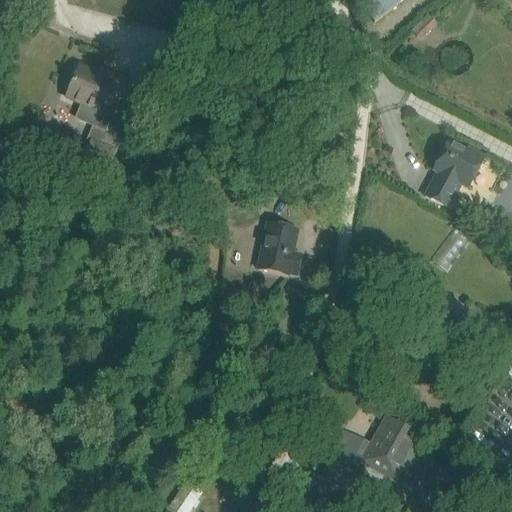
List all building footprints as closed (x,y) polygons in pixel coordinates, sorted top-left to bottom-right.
[(354,0),(374,24),(404,0),(354,0)] [(144,120),(116,109),(127,83),(107,74),(105,80),(78,69),(65,99),(100,113),(89,141),(91,142),(82,164),(120,180),(144,120)] [(442,164),(424,198),(447,210),(460,187),(467,190),(483,159),(467,150),(465,153),(448,144),(439,162),(442,164)] [(296,232),(266,226),(257,271),(287,278),(287,276),(296,277),(300,258),(291,256),(296,232)] [(433,260),(447,270),(462,249),(448,239),(433,260)] [(471,341),(487,318),(469,306),(460,320),(439,306),(421,332),(442,346),(434,358),(457,373),(476,345),(471,341)] [(323,342),(319,361),(335,364),(338,344),(323,342)] [(385,418),(369,448),(360,466),(397,486),(419,448),(406,440),(409,431),(385,418)] [(360,466),(369,448),(342,435),(322,478),(321,478),(317,484),(314,483),(302,506),(314,511),(339,511),(347,497),(343,495),(358,465),(360,466)]
